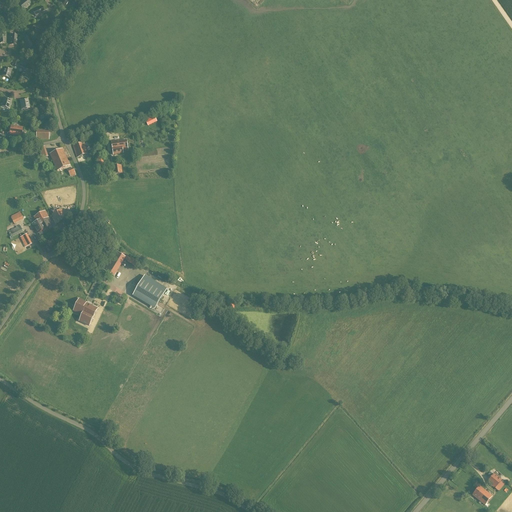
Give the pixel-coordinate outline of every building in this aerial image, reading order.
[(27,0),(24,0),(19,5),(23,10),(30,4),(27,0)] [(41,6),(33,11),(36,16),(44,12),(41,6)] [(34,25),(31,31),(40,35),(43,29),(34,25)] [(34,45),(29,36),(24,39),(28,48),(34,45)] [(4,68),(2,76),(9,78),(11,70),(4,68)] [(21,78),(28,80),(30,71),(23,69),(21,78)] [(4,98),(2,107),(9,109),(11,100),(4,98)] [(29,108),(27,99),(20,101),(22,109),(29,108)] [(37,107),(39,117),(45,115),(43,106),(37,107)] [(153,114),(144,119),(148,126),(157,121),(153,114)] [(11,126),(9,134),(21,136),(22,128),(11,126)] [(37,139),(49,140),(49,130),(37,130),(37,139)] [(112,142),(114,155),(123,153),(123,150),(128,150),(127,140),(112,142)] [(73,146),(77,158),(88,154),(84,143),(73,146)] [(63,149),(50,155),(57,171),(70,166),(63,149)] [(103,160),(97,161),(99,171),(105,170),(104,168),(108,168),(107,162),(104,163),(103,160)] [(113,167),(114,175),(123,173),(121,166),(113,167)] [(72,176),(76,175),(73,168),(68,170),(71,177),(72,176)] [(52,215),(57,224),(66,219),(62,210),(52,215)] [(33,224),(35,228),(39,226),(44,223),(43,221),(49,218),(45,212),(34,217),(37,222),(33,224)] [(11,218),(14,224),(24,219),(21,213),(11,218)] [(39,226),(35,228),(37,234),(53,226),(49,218),(43,221),(44,223),(39,226)] [(23,232),(20,226),(10,231),(13,237),(23,232)] [(21,237),(26,247),(31,244),(26,234),(21,237)] [(135,260),(115,249),(102,270),(114,277),(125,258),(133,263),(135,260)] [(144,277),(136,290),(158,303),(166,290),(144,277)] [(82,315),(80,321),(89,325),(97,308),(79,300),(74,311),(82,315)] [(495,488),(499,491),(506,482),(506,481),(507,481),(503,478),(502,480),(494,474),(487,482),(495,489),(495,488)] [(473,496),(485,506),(492,497),(480,487),(473,496)]
